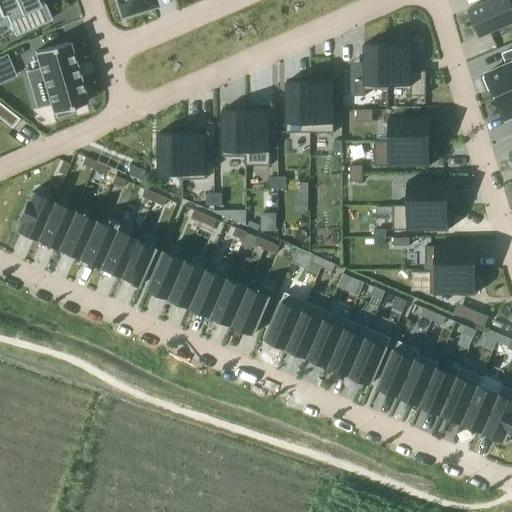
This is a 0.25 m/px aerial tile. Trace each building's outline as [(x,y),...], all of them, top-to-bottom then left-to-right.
[(0,0),(0,12),(1,16),(10,12),(18,30),(14,32),(14,34),(51,18),(44,1),(39,3),(37,0),(0,0)] [(118,0),(122,12),(153,3),(152,0),(118,0)] [(511,0),(486,0),(468,8),(480,36),(511,21),(511,0)] [(205,38),(209,50),(246,38),(242,26),(205,38)] [(35,51),(40,68),(27,72),(37,106),(50,102),(53,112),(54,111),(55,117),(73,112),(72,106),(86,102),(68,41),(35,51)] [(389,84),(389,43),(364,43),(364,70),(350,70),(350,95),(366,95),(366,89),(389,89),(389,84)] [(389,43),(389,84),(411,84),(411,95),(426,95),(426,70),(412,70),(412,43),(389,43)] [(493,90),(511,81),(511,48),(506,51),(511,62),(486,73),(487,75),(483,77),(489,89),(493,88),(493,90)] [(0,80),(15,74),(7,54),(0,57),(0,80)] [(286,132),(310,132),(310,81),(286,81),(286,132)] [(334,81),(310,81),(310,132),(334,132),(334,104),(334,81)] [(511,81),(493,90),(506,118),(511,115),(511,81)] [(19,118),(17,116),(3,105),(0,102),(0,118),(12,127),(19,118)] [(357,108),(357,120),(365,121),(373,121),(373,109),(365,109),(357,108)] [(222,109),(222,155),(245,155),(245,109),(222,109)] [(245,155),(245,165),(270,165),(270,109),(245,109),(245,155)] [(389,117),(389,140),(430,140),(430,117),(389,117)] [(158,132),(158,173),(181,173),(182,132),(158,132)] [(181,173),(181,178),(206,178),(206,132),(182,132),(181,173)] [(334,140),(334,152),(342,152),(342,140),(334,140)] [(375,140),(375,165),(430,165),(430,140),(389,140),(375,140)] [(84,156),(81,164),(92,168),(95,161),(84,156)] [(57,171),(65,175),(70,164),(62,160),(57,171)] [(95,161),(92,168),(103,173),(106,166),(95,161)] [(131,164),(128,173),(142,179),(146,170),(132,164),(131,164)] [(350,165),(350,173),(362,173),(362,165),(350,165)] [(350,173),(351,181),(362,181),(362,173),(350,173)] [(114,175),(111,183),(122,188),(125,180),(114,175)] [(279,188),(279,176),(271,176),(271,188),(279,188)] [(279,176),(279,188),(287,188),(287,176),(279,176)] [(408,181),(408,204),(449,204),(449,181),(408,181)] [(145,188),(142,196),(153,201),(156,193),(145,188)] [(36,238),(52,201),(31,192),(28,199),(26,198),(16,221),(18,221),(14,229),(36,238)] [(214,204),(214,192),(206,192),(206,204),(214,204)] [(214,192),(214,204),(222,204),(222,192),(214,192)] [(156,193),(153,201),(164,205),(167,198),(156,193)] [(52,201),(36,238),(57,247),(73,210),(52,201)] [(393,204),(393,229),(449,228),(449,204),(408,204),(393,204)] [(194,209),(191,217),(202,222),(205,214),(194,209)] [(73,210),(57,247),(78,257),(94,220),(73,210)] [(264,213),(264,230),(276,230),(276,213),(264,213)] [(205,214),(202,222),(213,226),(216,219),(205,214)] [(94,220),(78,257),(99,266),(115,229),(94,220)] [(115,229),(99,266),(119,275),(136,238),(115,229)] [(232,235),(232,236),(243,241),(246,233),(235,229),(232,235)] [(257,236),(254,244),(265,248),(268,241),(257,236)] [(394,237),(393,245),(410,245),(410,237),(394,237)] [(119,275),(141,285),(157,248),(136,238),(119,275)] [(268,241),(265,248),(276,253),(279,246),(268,241)] [(426,245),(426,270),(430,270),(477,270),(477,245),(426,245)] [(148,288),(170,297),(185,260),(164,250),(148,288)] [(314,254),(310,261),(321,266),(325,259),(314,254)] [(325,259),(321,266),(332,271),(336,263),(325,259)] [(185,260),(170,297),(191,306),(206,269),(185,260)] [(206,269),(191,306),(212,315),(227,278),(206,269)] [(430,270),(431,293),(474,293),(475,293),(477,293),(477,270),(430,270)] [(344,273),(338,286),(347,290),(353,277),(344,273)] [(227,278),(212,315),(233,324),(248,287),(227,278)] [(375,286),(371,294),(383,298),(386,291),(375,286)] [(248,287),(233,324),(254,333),(270,296),(248,287)] [(285,292),(265,338),(287,347),(306,301),(285,292)] [(397,296),(392,307),(403,311),(408,300),(397,296)] [(306,301),(287,347),(308,356),(328,310),(306,301)] [(424,308),(421,315),(432,320),(435,312),(424,308)] [(466,309),(463,316),(474,321),(477,313),(466,309)] [(328,310),(308,356),(329,365),(349,319),(328,310)] [(435,312),(432,320),(443,325),(446,317),(435,312)] [(349,319),(329,365),(350,374),(370,328),(349,319)] [(476,331),(465,326),(462,333),(473,338),(476,331)] [(370,328),(350,374),(372,383),(391,337),(370,328)] [(500,333),(489,329),(485,336),(496,341),(500,333)] [(511,338),(500,333),(496,341),(507,345),(511,338)] [(397,340),(378,386),(399,395),(419,349),(397,340)] [(419,349),(399,395),(420,404),(438,362),(418,354),(420,349),(419,349)] [(438,362),(420,404),(441,413),(461,367),(460,366),(457,375),(437,367),(439,362),(438,362)] [(461,367),(441,413),(463,422),(482,376),(461,367)] [(482,376),(463,422),(484,431),(504,385),(502,384),(499,393),(479,385),(483,376),(482,376)] [(511,388),(504,385),(484,431),(505,440),(508,433),(511,434),(511,430),(511,388)]
